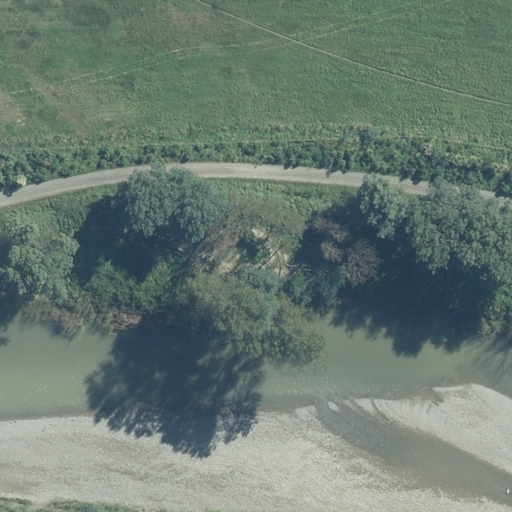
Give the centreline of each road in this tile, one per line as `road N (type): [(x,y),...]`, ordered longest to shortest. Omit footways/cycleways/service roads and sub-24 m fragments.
road 1 (track): [(0,206),(110,172),(375,180),(511,201)]
road 2 (track): [(110,172),(0,59)]
